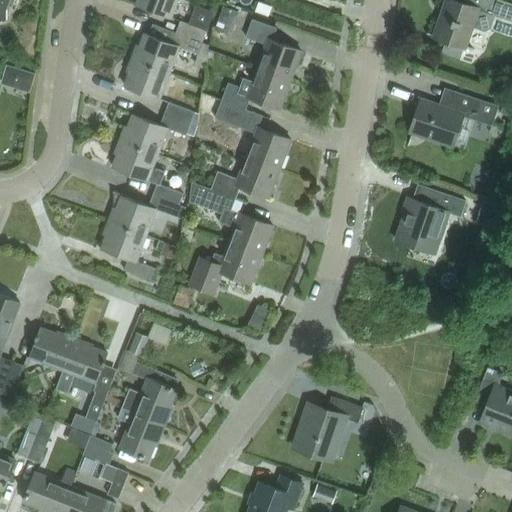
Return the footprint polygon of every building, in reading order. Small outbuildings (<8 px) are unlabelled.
[(0,0),(0,21),(2,22),(11,0),(9,0),(0,0)] [(171,18),(177,0),(138,0),(136,4),(171,18)] [(461,59),(465,47),(473,49),(473,48),(466,46),(473,25),(485,29),(489,27),(493,15),(511,21),(511,3),(502,0),(459,0),(459,2),(452,0),(442,0),(431,35),(446,40),(442,52),(461,59)] [(269,16),(272,6),(259,1),(255,11),(269,16)] [(239,12),(222,5),(213,29),(230,35),(239,12)] [(291,80),(302,51),(272,40),(277,28),(252,19),(246,36),(266,44),(257,67),(291,80)] [(202,42),(207,31),(180,21),(176,32),(202,42)] [(198,54),(202,42),(176,32),(172,43),(145,33),(140,46),(137,45),(132,58),(169,72),(179,46),(198,54)] [(160,99),(169,72),(132,58),(127,72),(130,73),(125,86),(160,99)] [(13,87),(18,68),(6,64),(1,83),(13,87)] [(281,109),(291,80),(257,67),(252,81),(242,77),(238,87),(228,83),(222,100),(246,109),(251,97),(281,109)] [(498,106),(481,100),(455,91),(449,109),(423,101),(412,134),(450,147),(461,115),(491,125),(498,106)] [(263,115),(246,109),(222,100),(215,118),(255,132),(246,155),(280,168),(291,140),(258,127),(263,115)] [(511,103),(503,100),(499,112),(507,115),(511,103)] [(191,124),(195,112),(169,102),(164,113),(191,124)] [(186,135),(191,124),(164,113),(160,125),(133,115),(128,128),(125,127),(120,140),(158,154),(168,128),(186,135)] [(153,167),(158,154),(120,140),(115,153),(118,154),(113,167),(157,183),(157,182),(160,183),(164,171),(153,167)] [(269,197),(280,168),(246,155),(238,179),(218,172),(211,189),(236,198),(240,186),(269,197)] [(181,166),(178,170),(180,176),(186,177),(190,172),(188,167),(181,166)] [(184,192),(160,183),(157,182),(157,183),(153,194),(179,204),(184,192)] [(236,198),(211,189),(211,190),(192,182),(190,202),(205,208),(205,207),(222,213),(219,222),(234,227),(229,242),(262,254),(273,226),(240,213),(231,210),(236,198)] [(409,198),(395,239),(435,253),(449,212),(460,216),(466,200),(433,189),(420,185),(415,200),(409,198)] [(179,204),(153,194),(148,205),(122,195),(116,208),(114,207),(108,220),(146,234),(156,208),(183,218),(185,206),(179,204)] [(477,222),(479,223),(485,225),(488,216),(480,214),(477,222)] [(136,260),(146,234),(108,220),(103,233),(106,235),(101,248),(129,258),(124,270),(152,280),(156,268),(136,260)] [(174,259),(179,247),(164,242),(160,254),(174,259)] [(252,283),(262,254),(229,242),(223,256),(215,253),(212,261),(200,257),(190,284),(214,293),(222,272),(252,283)] [(13,361),(0,356),(0,353),(20,302),(0,294),(0,395),(1,393),(3,387),(13,361)] [(63,370),(75,338),(65,334),(64,336),(41,327),(29,357),(61,369),(63,370)] [(148,336),(136,331),(128,351),(140,356),(148,336)] [(96,383),(108,353),(84,344),(85,342),(75,338),(63,370),(61,369),(54,389),(66,393),(73,374),(96,383)] [(14,392),(24,365),(13,361),(3,387),(14,392)] [(165,425),(170,414),(168,413),(177,389),(168,385),(167,387),(158,383),(162,372),(136,362),(132,373),(147,379),(141,393),(128,388),(120,407),(133,413),(165,425)] [(511,435),(511,390),(498,384),(502,373),(488,367),(475,400),(489,405),(482,424),(511,435)] [(97,422),(107,395),(96,391),(85,417),(97,422)] [(358,422),(363,407),(332,396),(327,411),(307,404),(293,445),(333,459),(346,418),(358,422)] [(0,412),(6,415),(10,404),(0,400),(0,412)] [(165,425),(133,413),(120,407),(116,418),(129,423),(120,446),(140,455),(140,456),(149,460),(159,435),(161,436),(165,425)] [(28,458),(43,420),(32,416),(17,454),(28,458)] [(40,462),(50,436),(54,425),(43,420),(28,458),(40,462)] [(109,464),(114,453),(110,451),(113,444),(90,435),(83,454),(109,464)] [(14,459),(0,453),(0,445),(1,442),(0,441),(0,487),(4,489),(8,480),(6,479),(14,459)] [(60,511),(71,486),(70,485),(75,471),(65,467),(60,481),(37,472),(28,492),(27,492),(23,501),(48,511),(47,511),(60,511)] [(119,498),(129,472),(118,468),(107,494),(119,498)] [(293,509),(303,483),(280,475),(276,487),(260,481),(248,511),(285,511),(287,507),(293,509)] [(336,492),(316,484),(311,496),(331,504),(336,492)] [(112,511),(116,504),(104,499),(71,486),(60,511),(112,511)]
